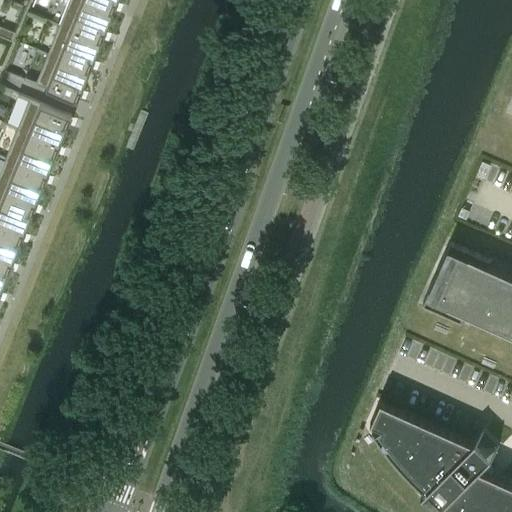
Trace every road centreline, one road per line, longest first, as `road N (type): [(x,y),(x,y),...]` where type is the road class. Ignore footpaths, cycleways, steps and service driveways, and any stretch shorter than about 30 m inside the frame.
road 1 (secondary): [(301,0),(105,511)]
road 2 (secondary): [(157,511),(340,0)]
